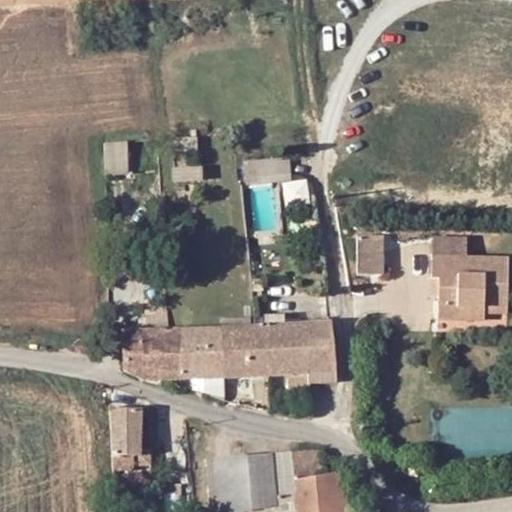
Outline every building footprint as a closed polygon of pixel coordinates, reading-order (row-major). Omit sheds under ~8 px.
[(102,139),(99,160),(122,153),(122,139),(102,139)] [(122,153),(99,160),(99,172),(123,172),(122,153)] [(289,208),(287,184),(244,188),(246,212),(289,208)] [(358,273),(384,273),(384,234),(358,234),(358,273)] [(480,319),(480,309),(505,310),(507,261),(425,260),(425,284),(433,284),(433,322),(480,319)] [(315,308),(287,312),(294,374),(300,373),(302,388),(326,387),(315,308)] [(254,316),(261,376),(294,374),(287,312),(254,316)] [(210,323),(216,380),(261,376),(254,316),(231,319),(210,323)] [(210,323),(169,327),(173,383),(216,380),(210,323)] [(173,383),(169,327),(161,328),(116,330),(117,370),(133,386),(173,383)] [(110,407),(111,468),(133,468),(133,455),(141,455),(141,408),(110,407)] [(183,425),(164,425),(163,443),(182,443),(183,425)] [(324,474),(323,447),(293,449),(295,478),(324,474)] [(274,493),(295,492),(295,478),(293,449),(270,450),(274,493)] [(270,450),(246,452),(250,507),(271,505),(275,505),(274,493),(270,450)] [(212,510),(250,507),(246,452),(209,455),(212,510)] [(344,511),(342,471),(324,474),(295,478),(295,492),(274,493),(275,505),(271,505),(271,511),(344,511)]
